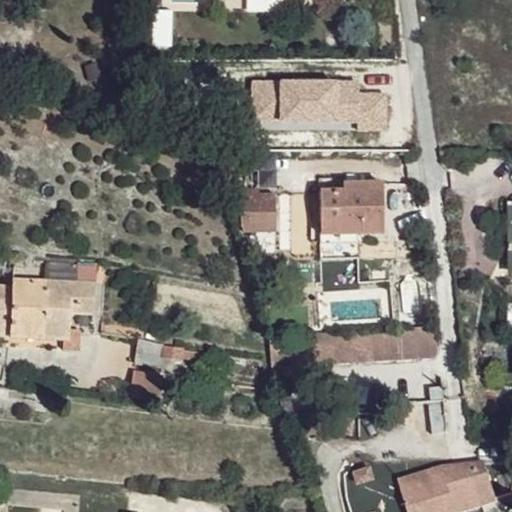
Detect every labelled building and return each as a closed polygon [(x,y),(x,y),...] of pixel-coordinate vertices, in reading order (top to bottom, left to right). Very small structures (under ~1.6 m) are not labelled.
[(359,82),(252,81),(251,120),(357,121),(357,133),(386,133),(386,96),(359,96),(359,82)] [(340,193),(319,192),(319,236),(383,234),(380,185),(341,185),(340,193)] [(258,191),(238,190),(240,236),(275,235),(274,195),(259,194),(258,191)] [(76,279),(96,279),(96,263),(77,262),(76,279)] [(0,334),(9,335),(9,338),(69,341),(69,316),(94,317),(92,286),(11,281),(12,286),(0,285),(0,334)] [(308,339),(269,341),(270,368),(439,360),(436,325),(335,333),(335,341),(309,343),(308,339)] [(168,347),(140,342),(136,365),(164,370),(166,361),(168,347)] [(183,351),(168,347),(166,361),(181,363),(183,351)] [(165,382),(136,375),(131,399),(159,406),(165,382)] [(418,486),(402,490),(408,511),(468,511),(495,504),(495,501),(484,471),(475,473),(473,464),(446,467),(416,476),(418,486)] [(511,474),(510,469),(484,471),(495,501),(511,495),(511,474)] [(396,471),(347,476),(349,502),(352,511),(408,511),(402,490),(396,471)]
